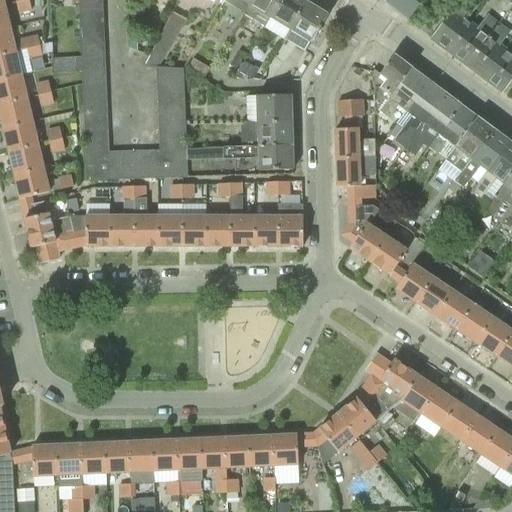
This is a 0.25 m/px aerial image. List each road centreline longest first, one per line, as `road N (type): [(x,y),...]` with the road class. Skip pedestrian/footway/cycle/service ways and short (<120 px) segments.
road 1 (residential): [(32,362),(44,380),(87,401),(248,398),(286,364),(321,281)]
road 2 (residential): [(321,281),(14,285)]
road 3 (residential): [(363,15),(319,99),(321,281)]
road 4 (residential): [(321,281),(349,291),(511,400)]
road 5 (residential): [(511,119),(363,15)]
